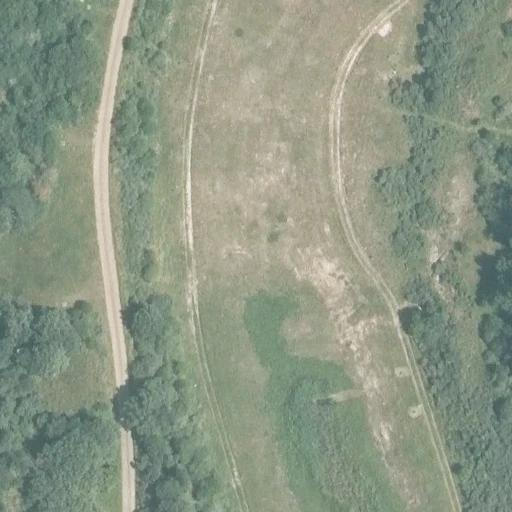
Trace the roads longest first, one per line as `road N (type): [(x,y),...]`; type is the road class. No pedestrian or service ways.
road 1 (track): [(457,511),(396,310),(343,216),(331,139),(335,101),(356,46),(398,0)]
road 2 (track): [(244,511),(197,341),(185,248),(183,158),(213,0)]
road 3 (track): [(127,511),(99,190),(125,0)]
